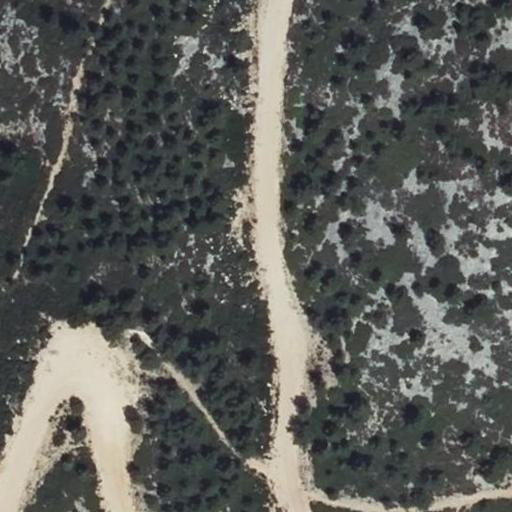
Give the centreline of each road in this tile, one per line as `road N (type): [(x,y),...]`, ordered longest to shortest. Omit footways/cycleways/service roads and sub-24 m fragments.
road 1 (track): [(296,511),(288,484),(286,360),(262,227),(259,16),(266,0)]
road 2 (track): [(4,511),(48,357),(79,350),(111,361),(122,404),(113,477),(130,511)]
